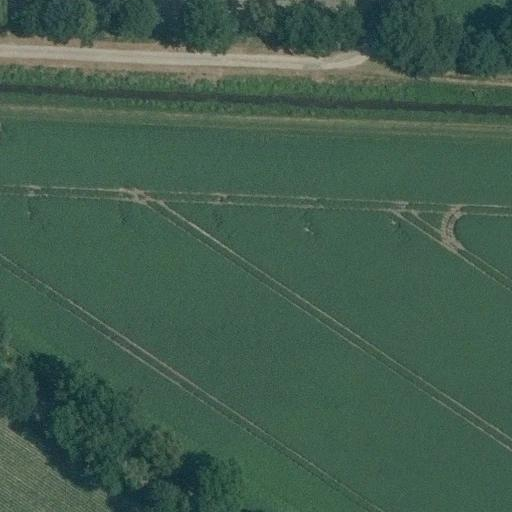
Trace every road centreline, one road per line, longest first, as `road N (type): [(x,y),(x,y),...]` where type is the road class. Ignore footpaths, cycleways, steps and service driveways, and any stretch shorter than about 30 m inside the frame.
road 1 (unclassified): [(0,51),(356,65),(388,0)]
road 2 (unclassified): [(194,511),(0,380)]
